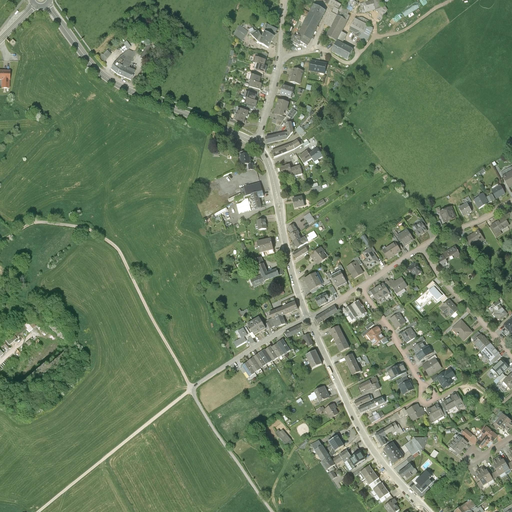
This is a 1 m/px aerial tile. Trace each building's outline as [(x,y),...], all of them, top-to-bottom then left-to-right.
[(338,10),(341,5),(331,0),(328,5),(335,8),(338,10)] [(375,0),(360,4),(363,14),(378,10),(375,0)] [(314,5),(308,17),(320,23),(326,12),(314,5)] [(342,8),(340,11),(348,15),(350,12),(351,12),(353,8),(348,5),(346,10),(342,8)] [(335,8),(332,14),(337,17),(340,11),(338,10),(335,8)] [(348,15),(340,11),(337,17),(347,22),(350,17),(348,15)] [(331,27),(337,17),(332,14),(331,14),(326,25),(331,27)] [(320,23),(308,17),(299,34),(311,41),(320,23)] [(347,22),(337,17),(331,27),(326,37),(337,42),(347,22)] [(375,28),(357,19),(350,33),(367,42),(375,28)] [(266,25),(265,28),(275,33),(277,30),(266,25)] [(248,32),(241,27),(235,35),(242,40),(248,32)] [(263,31),(265,32),(274,37),(277,34),(275,33),(265,28),(263,31)] [(269,48),(274,37),(265,32),(262,38),(258,32),(252,36),(259,44),(269,48)] [(308,47),(311,41),(299,34),(297,37),(296,36),(292,42),(300,46),(301,43),(308,47)] [(352,50),(337,42),(332,52),(347,60),(352,50)] [(151,48),(147,46),(140,58),(144,60),(151,48)] [(131,80),(135,71),(128,69),(135,53),(129,50),(120,57),(111,70),(117,75),(131,80)] [(100,59),(104,62),(111,55),(106,51),(100,59)] [(257,58),(256,64),(258,64),(265,66),(266,60),(261,59),(257,58)] [(327,64),(311,61),(309,71),(325,75),(327,64)] [(258,64),(256,70),(266,73),(267,67),(265,66),(258,64)] [(304,72),(293,69),(290,82),(300,85),(304,72)] [(9,80),(10,80),(11,73),(0,72),(0,80),(3,81),(2,88),(8,88),(9,80)] [(252,75),(251,81),(253,82),(260,84),(261,78),(252,75)] [(253,82),(251,88),(259,90),(260,90),(262,84),(260,84),(253,82)] [(289,98),(291,99),(294,89),(283,86),(280,96),(289,98)] [(249,87),(248,93),(256,95),(257,95),(259,90),(251,88),(249,87)] [(247,93),(245,99),(248,99),(255,101),(256,95),(248,93),(247,93)] [(248,99),(246,105),(247,106),(254,107),(255,108),(257,102),(255,101),(248,99)] [(289,103),(278,100),(275,114),(277,115),(284,117),(285,110),(287,111),(289,103)] [(297,112),(292,109),(289,113),(287,116),(292,120),(297,112)] [(246,118),(247,118),(249,112),(244,111),(240,110),(238,116),(246,118)] [(236,122),(245,124),(246,118),(238,116),(237,115),(236,121),(235,121),(236,122)] [(288,133),(276,136),(277,142),(287,140),(294,133),(292,124),(286,126),(288,133)] [(300,127),(295,131),(299,135),(304,132),(301,128),(300,127)] [(276,136),(266,138),(267,145),(277,142),(276,136)] [(297,141),(293,145),(295,150),(301,146),(297,141)] [(303,144),(303,145),(306,150),(311,146),(308,141),(303,144)] [(295,150),(293,145),(284,148),(287,154),(295,150)] [(287,154),(284,148),(272,153),(274,158),(287,154)] [(323,158),(317,149),(314,151),(314,152),(309,155),(312,159),(314,163),(318,161),(323,158)] [(309,155),(307,152),(304,154),(304,155),(299,157),(304,164),(307,162),(312,159),(309,155)] [(296,154),(290,158),(294,163),(299,160),(296,154)] [(250,164),(249,155),(240,156),(241,166),(248,165),(250,165),(250,164)] [(291,170),(290,166),(286,167),(281,169),(283,176),(292,174),(291,170)] [(303,175),(300,167),(296,168),(297,168),(291,170),(292,174),(293,177),(303,175)] [(511,168),(508,169),(504,171),(501,174),(503,177),(509,189),(511,187),(511,168)] [(250,194),(262,191),(260,184),(240,190),(242,195),(242,197),(243,198),(251,196),(250,194)] [(504,191),(501,186),(491,191),(493,194),(496,200),(505,195),(503,191),(504,191)] [(255,210),(262,208),(259,198),(263,197),(262,191),(250,194),(251,196),(255,210)] [(486,198),(483,194),(478,197),(479,198),(474,201),(479,210),(489,204),(486,198)] [(465,206),(467,205),(471,202),(468,197),(462,201),(465,206)] [(302,198),(293,200),(295,209),(304,207),(302,198)] [(251,211),(248,200),(246,200),(241,205),(237,206),(239,214),(251,211)] [(472,212),(467,205),(465,206),(459,209),(463,217),(472,212)] [(215,206),(204,214),(206,217),(217,209),(215,206)] [(455,219),(451,208),(439,212),(444,224),(455,219)] [(315,221),(312,216),(306,220),(309,225),(315,221)] [(265,220),(257,221),(258,231),(267,230),(265,220)] [(508,229),(502,220),(496,224),(495,224),(491,226),(492,228),(497,235),(497,236),(501,234),(508,229)] [(442,228),(440,222),(434,224),(436,230),(442,228)] [(424,228),(421,223),(412,229),(418,237),(418,238),(427,232),(424,228)] [(290,237),(294,243),(301,238),(299,235),(300,234),(294,225),(288,229),(292,235),(290,237)] [(407,231),(398,237),(402,243),(403,242),(406,245),(413,240),(407,231)] [(485,241),(478,231),(466,239),(466,240),(471,247),(472,247),(479,242),(480,244),(485,241)] [(314,232),(305,238),(308,243),(317,237),(314,232)] [(362,238),(369,249),(372,247),(365,236),(362,238)] [(301,238),(294,243),(299,251),(301,250),(305,247),(304,246),(308,243),(305,238),(302,240),(301,238)] [(272,240),(257,243),(260,254),(266,253),(274,251),(272,240)] [(471,247),(466,240),(464,241),(471,251),(474,250),(472,247),(471,247)] [(395,243),(383,251),(389,260),(401,252),(400,250),(395,243)] [(321,248),(310,258),(318,267),(329,257),(321,248)] [(460,257),(455,248),(443,255),(444,256),(437,260),(440,265),(446,261),(453,257),(455,259),(460,257)] [(374,254),(371,249),(370,250),(363,254),(367,260),(364,262),(369,270),(380,263),(374,254)] [(304,255),(301,250),(299,251),(293,255),(296,260),(304,255)] [(255,260),(258,267),(264,265),(261,258),(255,260)] [(359,267),(356,262),(347,268),(355,280),(363,274),(359,267)] [(422,274),(416,264),(407,270),(412,277),(415,275),(417,277),(422,274)] [(262,276),(268,274),(264,265),(258,267),(262,276)] [(259,276),(250,280),(254,289),(262,285),(262,284),(280,277),(277,270),(268,274),(262,276),(259,277),(259,276)] [(342,276),(341,273),(340,273),(336,275),(343,287),(347,285),(342,276)] [(322,286),(316,274),(304,280),(310,292),(311,291),(318,288),(322,286)] [(343,287),(336,275),(332,277),(333,281),(338,290),(343,287)] [(391,281),(388,283),(390,286),(396,295),(404,290),(408,287),(401,278),(395,282),(394,281),(392,282),(391,281)] [(427,288),(430,291),(436,286),(433,282),(427,288)] [(384,283),(382,285),(389,295),(391,293),(387,288),(384,283)] [(389,295),(382,285),(376,289),(383,299),(389,295)] [(446,295),(436,286),(430,291),(416,304),(421,309),(432,299),(437,304),(440,301),(442,303),(443,304),(443,303),(447,300),(444,296),(446,295)] [(383,299),(376,289),(371,292),(374,298),(377,302),(383,299)] [(329,300),(326,294),(315,300),(319,308),(327,304),(326,302),(329,300)] [(458,311),(450,302),(445,306),(440,310),(448,318),(449,317),(451,318),(458,311)] [(500,304),(498,302),(492,307),(494,310),(492,311),(495,314),(493,316),(499,322),(507,315),(499,306),(500,304)] [(295,303),(283,308),(285,315),(298,310),(295,303)] [(359,303),(352,308),(359,317),(360,319),(366,314),(361,306),(359,303)] [(335,307),(322,315),(326,321),(338,313),(335,307)] [(352,308),(352,307),(345,311),(348,315),(349,316),(352,321),(359,317),(352,308)] [(283,308),(270,313),(272,319),(272,320),(279,317),(282,316),(282,317),(285,315),(283,308)] [(395,313),(397,316),(399,315),(404,311),(402,308),(395,313)] [(326,321),(322,315),(315,320),(319,325),(326,321)] [(405,324),(399,315),(397,316),(390,321),(396,330),(405,324)] [(282,316),(279,317),(272,320),(272,319),(268,321),(269,323),(269,322),(272,328),(275,327),(276,329),(285,325),(282,317),(282,316)] [(27,328),(29,331),(35,325),(27,317),(2,339),(5,343),(7,345),(27,328)] [(264,326),(260,319),(254,323),(260,333),(266,330),(264,326)] [(473,334),(462,322),(453,330),(464,342),(473,334)] [(260,333),(254,323),(248,326),(252,333),(254,336),(260,333)] [(405,329),(407,331),(410,329),(416,326),(414,323),(405,329)] [(302,332),(299,326),(285,333),(286,333),(288,339),(302,332)] [(339,327),(330,332),(331,334),(335,343),(344,338),(339,327)] [(382,333),(378,327),(371,332),(367,336),(371,341),(381,334),(382,333)] [(247,335),(243,329),(238,331),(241,337),(240,337),(240,338),(241,339),(234,343),(237,347),(246,341),(244,337),(247,335)] [(416,338),(410,329),(407,331),(401,335),(406,344),(416,338)] [(474,342),(481,336),(478,333),(472,339),(474,342)] [(385,339),(381,334),(371,341),(370,341),(374,347),(381,342),(385,339)] [(313,345),(309,335),(304,337),(302,338),(304,342),(305,341),(308,347),(313,345)] [(483,338),(481,336),(474,342),(473,343),(482,353),(491,345),(484,337),(483,338)] [(344,338),(335,343),(336,345),(340,354),(350,349),(344,338)] [(284,342),(283,341),(282,341),(281,342),(277,345),(278,345),(285,355),(286,356),(288,354),(288,353),(290,352),(288,348),(284,342)] [(426,348),(423,343),(419,345),(412,349),(416,355),(426,348)] [(274,346),(271,348),(278,359),(279,359),(285,355),(278,345),(275,347),(274,346)] [(499,354),(491,345),(482,353),(490,362),(499,354)] [(426,348),(416,355),(415,355),(419,362),(433,354),(429,347),(426,348)] [(271,348),(265,352),(272,363),(278,359),(271,348)] [(265,351),(259,355),(266,367),(267,366),(272,363),(265,352),(265,351)] [(322,365),(316,351),(306,356),(310,364),(312,370),(322,365)] [(259,355),(253,359),(261,370),(266,367),(259,355)] [(353,355),(345,359),(346,361),(349,368),(357,364),(353,355)] [(310,364),(306,356),(301,358),(305,366),(310,364)] [(248,363),(255,374),(261,370),(253,359),(248,363)] [(441,369),(435,359),(429,363),(423,367),(429,377),(441,369)] [(509,368),(502,361),(492,370),(499,377),(502,374),(509,368)] [(255,374),(248,363),(247,363),(246,364),(245,365),(242,367),(243,368),(246,373),(250,379),(256,375),(255,374)] [(357,364),(349,368),(353,377),(361,373),(357,364)] [(406,373),(402,364),(395,368),(388,371),(387,372),(391,381),(401,376),(406,373)] [(455,377),(450,369),(436,379),(437,381),(444,390),(446,388),(447,389),(451,387),(450,386),(454,384),(451,380),(455,377)] [(511,390),(511,374),(507,379),(503,383),(511,391),(511,390)] [(372,380),(369,381),(372,386),(377,384),(378,383),(376,378),(374,379),(372,380)] [(372,386),(369,381),(358,387),(361,393),(365,391),(365,393),(372,389),(372,388),(372,386)] [(414,390),(410,381),(409,382),(403,385),(403,383),(398,386),(404,395),(414,390)] [(380,390),(377,384),(372,386),(372,388),(372,389),(374,393),(379,390),(380,390)] [(330,399),(324,388),(315,392),(318,398),(320,404),(330,399)] [(318,398),(315,392),(311,394),(311,395),(308,397),(311,402),(318,398)] [(461,401),(457,394),(451,398),(456,407),(458,410),(464,407),(461,401)] [(365,403),(363,398),(353,403),(356,408),(365,403)] [(456,407),(451,398),(443,403),(444,403),(448,411),(449,412),(456,407)] [(385,404),(382,399),(368,405),(371,410),(385,404)] [(336,409),(333,404),(325,410),(325,411),(331,420),(332,419),(338,415),(335,410),(336,409)] [(371,410),(368,405),(358,409),(360,415),(371,410)] [(420,409),(417,405),(407,411),(406,411),(408,416),(412,422),(425,415),(421,408),(420,409)] [(440,411),(437,405),(432,408),(439,419),(444,417),(440,411)] [(439,419),(432,408),(427,410),(430,417),(433,422),(439,419)] [(394,417),(388,420),(390,423),(396,419),(396,421),(404,417),(401,411),(393,416),(394,417)] [(371,424),(380,419),(378,414),(369,419),(371,424)] [(511,430),(511,428),(511,424),(511,422),(503,415),(499,419),(511,430)] [(505,430),(508,433),(511,430),(499,419),(495,424),(500,428),(504,432),(505,430)] [(395,424),(382,431),(385,436),(391,433),(394,431),(395,432),(399,430),(400,429),(397,424),(396,424),(395,424)] [(292,440),(281,428),(275,433),(287,446),(292,440)] [(499,438),(486,428),(481,435),(482,436),(479,441),(476,444),(483,450),(485,447),(486,448),(490,443),(493,445),(499,438)] [(465,430),(461,435),(464,437),(469,441),(473,436),(465,430)] [(374,436),(377,441),(382,438),(385,436),(382,431),(374,436)] [(458,436),(453,442),(463,450),(468,445),(462,440),(458,436)] [(337,437),(328,443),(331,446),(332,449),(330,453),(332,457),(335,455),(334,453),(344,446),(337,437)] [(387,445),(382,438),(377,441),(381,448),(387,445)] [(425,447),(427,438),(414,439),(412,440),(419,451),(421,450),(425,447)] [(419,451),(412,440),(404,446),(408,452),(412,457),(412,456),(417,453),(419,451)] [(315,451),(322,447),(319,442),(312,446),(315,451)] [(453,442),(448,448),(454,452),(458,455),(459,456),(463,450),(453,442)] [(397,450),(393,444),(383,451),(388,458),(398,451),(397,450)] [(408,452),(404,446),(399,449),(400,451),(399,452),(401,456),(408,452)] [(328,457),(322,447),(315,451),(314,452),(321,463),(329,458),(328,457)] [(425,447),(421,450),(423,452),(433,460),(438,454),(434,451),(430,449),(425,447)] [(346,451),(339,457),(342,461),(344,464),(349,461),(352,459),(346,451)] [(399,452),(398,451),(388,458),(393,466),(403,459),(399,452)] [(365,461),(360,453),(352,459),(349,461),(353,468),(365,461)] [(339,457),(331,461),(334,466),(342,461),(339,457)] [(329,459),(329,458),(321,463),(327,471),(334,466),(329,459)] [(502,462),(499,458),(496,460),(505,474),(510,471),(506,466),(503,461),(502,462)] [(496,460),(492,462),(495,466),(494,467),(497,472),(500,477),(505,474),(496,460)] [(349,461),(344,464),(349,473),(354,469),(353,468),(349,461)] [(405,469),(409,474),(414,471),(409,465),(405,469)] [(374,473),(369,467),(364,470),(360,473),(365,480),(374,473)] [(360,473),(364,470),(362,468),(353,474),(354,475),(355,477),(360,473)] [(486,472),(483,468),(479,470),(488,484),(493,481),(490,476),(487,471),(486,472)] [(409,474),(405,469),(398,474),(402,479),(404,478),(406,480),(411,477),(409,474)] [(422,493),(432,482),(428,479),(430,477),(428,475),(429,473),(426,470),(415,482),(417,483),(414,486),(418,490),(422,493)] [(479,470),(476,472),(478,477),(477,478),(480,483),(483,488),(488,484),(479,470)] [(333,472),(328,475),(331,480),(336,477),(333,472)] [(378,480),(374,473),(365,480),(369,486),(378,480)] [(380,482),(378,480),(369,486),(371,488),(380,482)] [(382,485),(380,482),(371,488),(373,491),(382,485)] [(385,490),(382,485),(373,491),(376,496),(385,490)] [(389,494),(385,490),(376,496),(380,501),(389,494)] [(391,497),(389,494),(380,501),(382,503),(386,501),(391,497)] [(397,504),(394,500),(388,504),(384,507),(387,511),(398,511),(400,511),(395,505),(397,504)] [(471,500),(454,511),(469,511),(475,508),(476,507),(471,500)]
